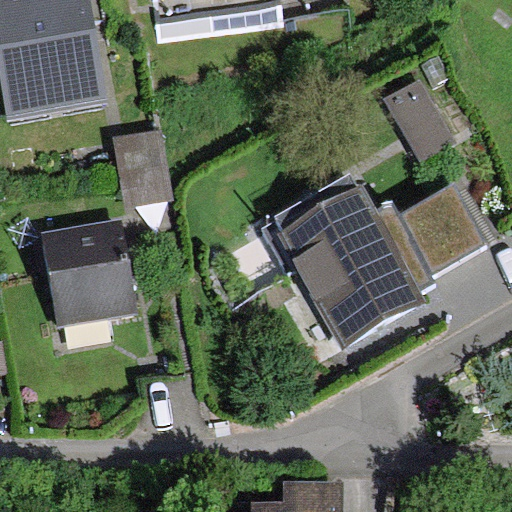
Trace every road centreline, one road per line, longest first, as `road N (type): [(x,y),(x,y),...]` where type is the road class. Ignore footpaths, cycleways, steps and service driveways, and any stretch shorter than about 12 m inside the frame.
road 1 (residential): [(0,454),(335,451)]
road 2 (residential): [(335,451),(341,423),(511,320)]
road 3 (residential): [(335,451),(511,449)]
